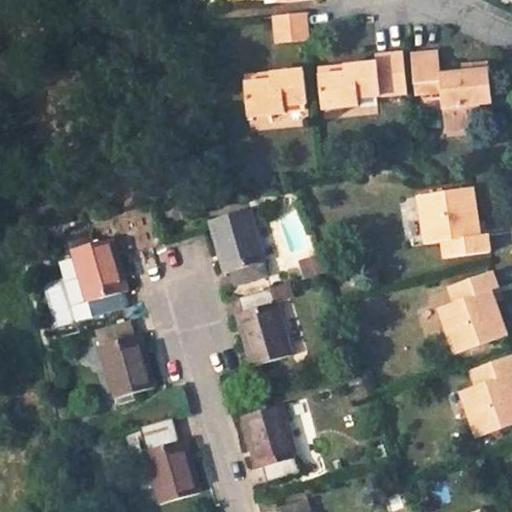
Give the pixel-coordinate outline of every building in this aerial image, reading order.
[(309,42),(307,11),(275,14),(278,43),(309,42)] [(448,128),(485,125),(483,101),(494,99),(491,68),(464,70),(443,72),(441,50),(412,53),(416,93),(435,91),(434,80),(442,79),(443,90),(448,128)] [(412,51),(378,53),(380,64),(355,66),(356,75),(322,78),(326,110),(361,107),(361,99),(383,97),(382,87),(392,86),(393,96),(416,93),(412,53),(412,51)] [(491,68),(490,62),(463,63),(464,70),(491,68)] [(322,68),(322,78),(356,75),(355,66),(322,68)] [(310,104),(307,72),(280,74),(281,82),(248,84),(252,117),(289,114),(287,107),(310,104)] [(247,76),(248,84),(281,82),(280,74),(247,76)] [(435,91),(443,90),(442,79),(434,80),(435,91)] [(383,97),(393,96),(392,86),(382,87),(383,97)] [(480,223),(475,188),(421,195),(428,244),(445,241),(448,257),(492,251),(489,234),(476,236),(473,223),(480,223)] [(266,260),(251,209),(212,219),(224,264),(226,272),(233,271),(237,285),(268,276),(264,261),(266,260)] [(487,222),(480,223),(473,223),(476,236),(489,234),(487,222)] [(126,280),(115,238),(74,249),(89,304),(92,303),(96,316),(127,307),(123,293),(130,291),(126,280)] [(329,272),(324,257),(315,260),(319,275),(329,272)] [(500,288),(493,271),(451,286),(457,301),(441,307),(457,353),(508,334),(496,300),(490,303),(486,292),(500,288)] [(503,298),(500,288),(486,292),(490,303),(496,300),(503,298)] [(277,304),(272,289),(241,298),(245,312),(237,314),(248,349),(254,367),(295,355),(279,303),(277,304)] [(136,337),(132,323),(100,331),(103,345),(100,346),(115,399),(158,386),(144,341),(142,334),(136,337)] [(511,374),(511,355),(473,370),(477,385),(462,390),(479,437),(511,424),(511,385),(511,386),(508,376),(511,374)] [(300,457),(285,405),(244,416),(256,458),(259,469),(265,468),(269,482),(302,473),(297,458),(300,457)] [(180,440),(174,418),(142,428),(149,449),(146,450),(162,503),(202,491),(189,445),(187,437),(180,440)] [(309,511),(306,500),(277,508),(277,511),(309,511)]
